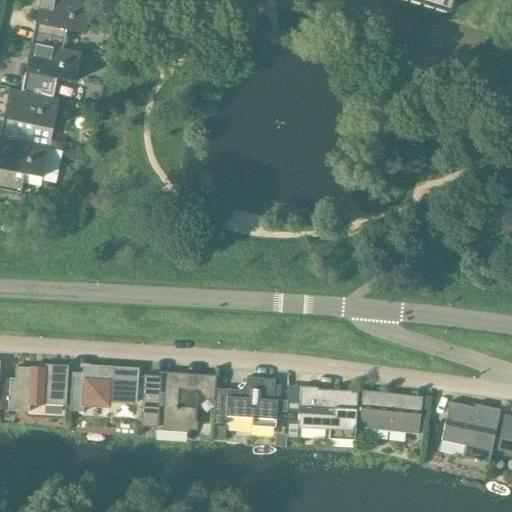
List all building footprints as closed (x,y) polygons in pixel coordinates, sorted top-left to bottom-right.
[(39,0),(31,42),(63,49),(67,29),(85,33),(91,4),(70,0),(39,0)] [(410,0),(448,12),(451,0),(410,0)] [(21,91),(53,97),(57,78),(75,81),(81,52),(63,49),(31,42),(21,91)] [(0,136),(0,138),(50,148),(60,99),(53,97),(21,91),(10,88),(0,136)] [(44,177),(50,148),(0,138),(0,189),(22,193),(26,174),(44,177)] [(67,366),(39,364),(39,371),(30,370),(30,368),(15,367),(14,378),(9,377),(7,410),(29,411),(29,403),(65,406),(67,366)] [(136,370),(84,367),(84,373),(71,372),(69,411),(83,412),(83,405),(108,406),(109,401),(133,402),(136,370)] [(143,377),(140,424),(195,428),(196,408),(197,395),(187,384),(178,383),(174,387),(170,383),(171,374),(159,373),(159,378),(143,377)] [(214,400),(215,388),(216,375),(214,375),(214,376),(198,375),(197,390),(204,397),(204,399),(214,400)] [(215,388),(214,400),(212,423),(225,424),(226,416),(251,417),(250,426),(274,427),(276,400),(273,400),(274,384),(274,379),(245,377),(245,385),(239,390),(215,388)] [(285,386),(284,403),(296,404),(297,386),(285,386)] [(318,387),(300,386),(298,428),(329,430),(328,439),(354,440),(357,391),(318,389),(318,387)] [(422,397),(362,390),(358,428),(418,434),(422,397)] [(499,409),(474,404),(473,407),(449,402),(440,440),(465,445),(462,457),(488,463),(499,409)] [(214,425),(213,438),(223,439),(224,426),(214,425)] [(429,425),(428,433),(433,434),(437,432),(438,426),(429,425)] [(274,434),(274,446),(284,447),(284,435),(274,434)] [(511,439),(499,437),(496,449),(511,452),(511,439)]
